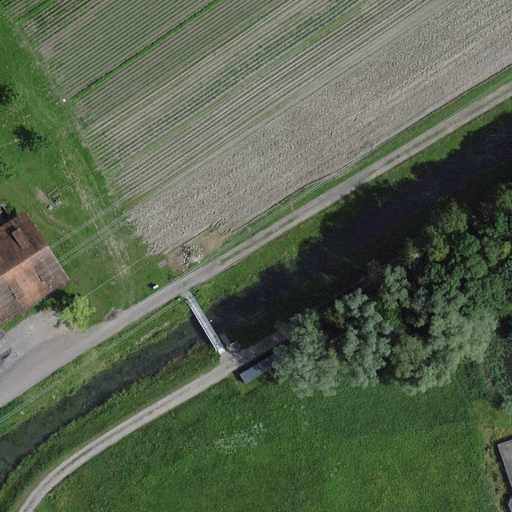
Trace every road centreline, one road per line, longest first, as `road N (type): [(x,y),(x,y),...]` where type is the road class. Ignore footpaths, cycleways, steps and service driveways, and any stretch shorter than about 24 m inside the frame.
road 1 (track): [(511,89),(94,338)]
road 2 (track): [(235,363),(511,197)]
road 3 (track): [(28,511),(88,453),(235,363)]
